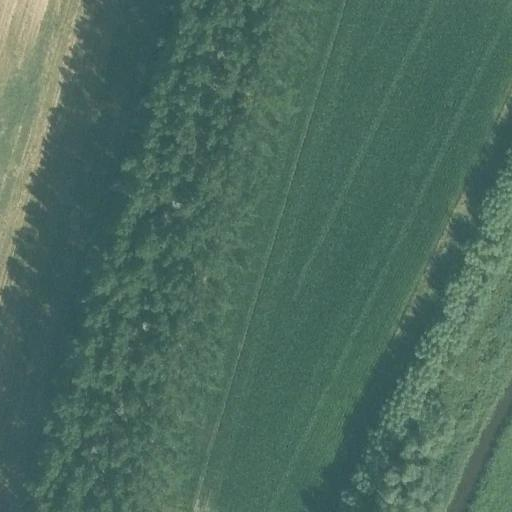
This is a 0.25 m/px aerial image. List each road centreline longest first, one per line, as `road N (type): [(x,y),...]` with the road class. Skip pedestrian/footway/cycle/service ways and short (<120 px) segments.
road 1 (tertiary): [(84,511),(238,0)]
road 2 (track): [(286,0),(135,511)]
